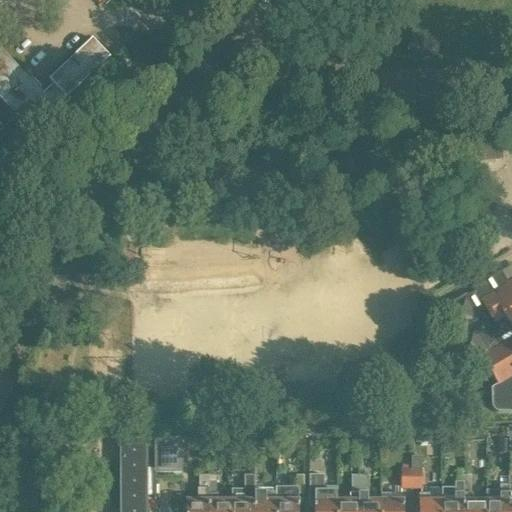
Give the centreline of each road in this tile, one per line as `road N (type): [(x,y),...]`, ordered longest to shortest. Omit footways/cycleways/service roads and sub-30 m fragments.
road 1 (tertiary): [(0,351),(28,295),(128,156),(243,40)]
road 2 (residential): [(243,40),(285,68),(360,82),(511,74)]
